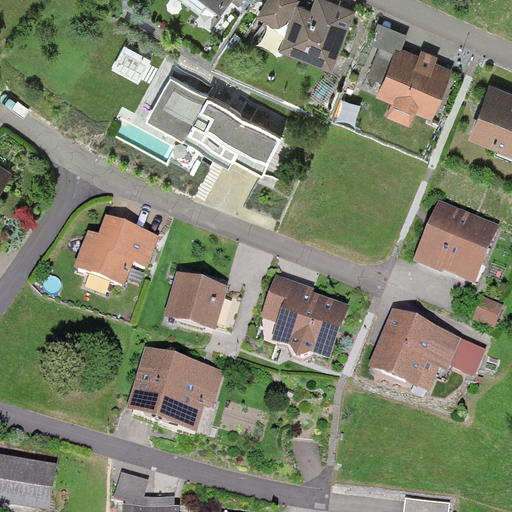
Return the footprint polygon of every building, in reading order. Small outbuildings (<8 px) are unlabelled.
[(242,0),(202,0),(220,14),(230,0),(231,0),(239,5),(242,0)] [(300,2),(296,0),(270,0),(260,18),(282,31),(300,2)] [(282,53),(335,73),(357,14),(319,0),(316,0),(311,14),(299,10),(282,53)] [(417,116),(436,123),(455,76),(438,69),(441,61),(423,54),(420,62),(382,46),(369,78),(386,86),(380,101),(393,106),(387,120),(411,130),(417,116)] [(283,140),(171,79),(147,123),(228,167),(232,161),(263,177),(283,140)] [(474,141),(511,155),(511,97),(494,90),(474,141)] [(0,189),(12,171),(0,162),(0,189)] [(477,294),(502,234),(443,210),(417,273),(445,285),(446,281),(477,294)] [(146,268),(158,233),(107,215),(101,233),(89,229),(75,268),(126,286),(134,264),(146,268)] [(215,331),(228,285),(178,270),(164,316),(215,331)] [(338,374),(361,323),(279,289),(260,350),(338,374)] [(497,307),(482,302),(474,327),(489,332),(497,307)] [(475,381),(485,354),(394,319),(371,377),(422,397),(431,374),(448,381),(452,372),(475,381)] [(215,405),(225,368),(148,348),(131,415),(199,432),(206,403),(215,405)] [(53,466),(0,457),(0,500),(47,508),(53,466)] [(442,511),(443,505),(407,501),(406,511),(442,511)]
